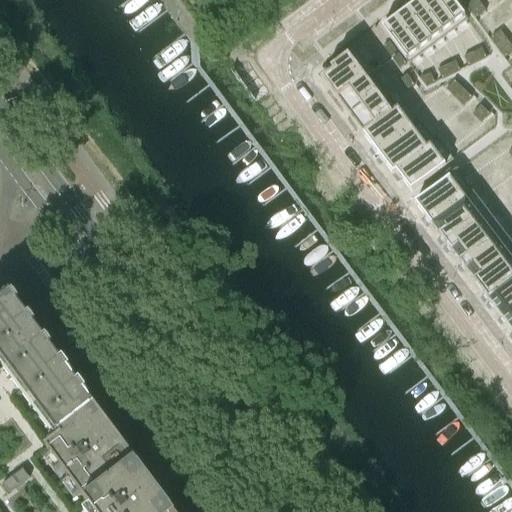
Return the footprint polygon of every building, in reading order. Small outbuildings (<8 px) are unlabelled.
[(218,0),(225,9),(238,0),(218,0)] [(434,0),(422,9),(446,41),(458,32),(434,0)] [(452,0),(434,0),(458,32),(470,23),(453,1),(452,0)] [(477,0),(474,0),(467,6),(474,15),(484,8),(477,0)] [(484,8),(474,15),(481,25),(491,17),(484,8)] [(422,9),(411,18),(435,49),(446,41),(422,9)] [(411,18),(399,26),(423,58),(435,49),(411,18)] [(399,26),(387,36),(411,67),(423,58),(399,26)] [(511,45),(505,37),(496,44),(503,53),(511,46),(511,45)] [(511,46),(503,53),(510,63),(511,61),(511,46)] [(396,51),(390,56),(397,66),(404,61),(396,51)] [(487,54),(478,59),(482,68),(491,63),(487,54)] [(327,83),(325,84),(339,102),(341,106),(343,107),(379,80),(362,57),(336,76),(339,80),(329,87),(327,83)] [(478,59),(469,63),(473,72),(482,68),(478,59)] [(404,61),(397,66),(405,76),(411,71),(404,61)] [(460,67),(451,72),(456,81),(465,76),(460,67)] [(451,72),(442,76),(447,85),(456,81),(451,72)] [(379,80),(343,107),(344,109),(347,113),(356,125),(392,97),(379,80)] [(435,80),(424,85),(430,93),(439,89),(435,80)] [(412,82),(406,87),(413,96),(419,92),(412,82)] [(459,86),(451,95),(460,103),(468,94),(459,86)] [(468,94),(460,103),(468,111),(477,103),(468,94)] [(392,97),(356,125),(357,126),(360,130),(369,142),(405,114),(392,97)] [(485,111),(477,120),(486,128),(494,119),(485,111)] [(405,114),(369,142),(378,154),(382,159),(383,161),(418,135),(404,116),(405,115),(405,114)] [(418,135),(383,161),(384,162),(388,168),(397,180),(436,151),(435,151),(432,153),(418,135)] [(436,151),(397,180),(398,181),(401,178),(406,185),(416,197),(451,171),(436,151)] [(454,183),(419,209),(431,224),(435,229),(436,231),(471,205),(454,183)] [(471,205),(436,231),(445,243),(449,248),(450,250),(485,224),(471,205)] [(485,224),(450,250),(452,252),(455,257),(465,269),(500,243),(485,224)] [(511,259),(500,243),(465,269),(466,271),(470,276),(479,289),(511,263),(511,259)] [(511,263),(479,289),(488,301),(492,306),(494,308),(511,294),(511,263)] [(511,294),(494,308),(495,309),(497,313),(505,323),(511,317),(511,294)] [(96,408),(12,296),(0,304),(0,355),(60,435),(96,408)] [(0,355),(0,511),(173,511),(96,408),(60,435),(0,355)]
